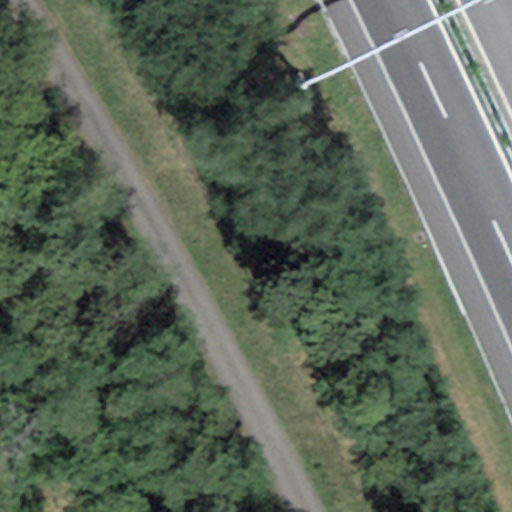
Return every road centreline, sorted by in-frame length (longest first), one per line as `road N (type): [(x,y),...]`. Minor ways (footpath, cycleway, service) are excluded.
road 1 (residential): [(323,511),(106,110),(37,0)]
road 2 (motorway): [(379,0),(511,284)]
